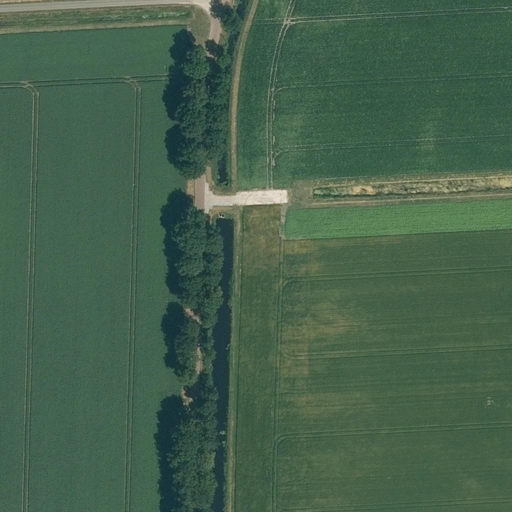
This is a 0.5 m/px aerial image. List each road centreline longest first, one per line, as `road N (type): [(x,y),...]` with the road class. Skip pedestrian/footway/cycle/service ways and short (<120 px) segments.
road 1 (unclassified): [(190,511),(201,104),(223,0)]
road 2 (unclassified): [(0,8),(223,0)]
